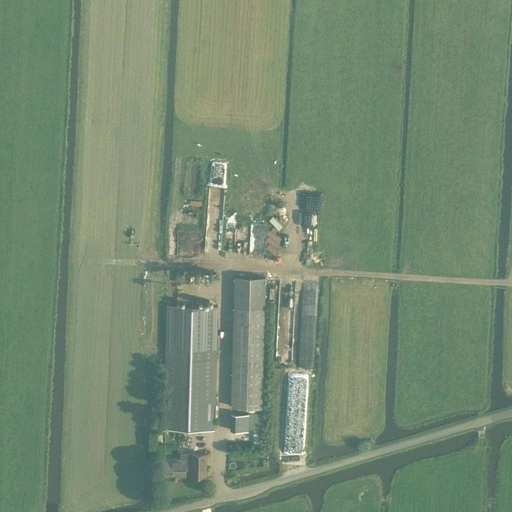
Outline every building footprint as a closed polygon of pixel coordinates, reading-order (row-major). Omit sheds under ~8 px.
[(234,276),(230,408),(260,408),(264,276),(234,276)] [(165,349),(163,429),(213,430),(215,350),(216,305),(168,304),(166,304),(165,349)] [(231,413),(230,430),(246,430),(247,414),(231,413)] [(249,428),(263,429),(264,414),(258,414),(258,413),(249,413),(249,428)] [(243,441),(255,441),(255,432),(243,431),(243,441)] [(162,459),(161,475),(184,475),(184,470),(191,470),(191,475),(205,476),(205,454),(180,453),(180,459),(162,459)]
